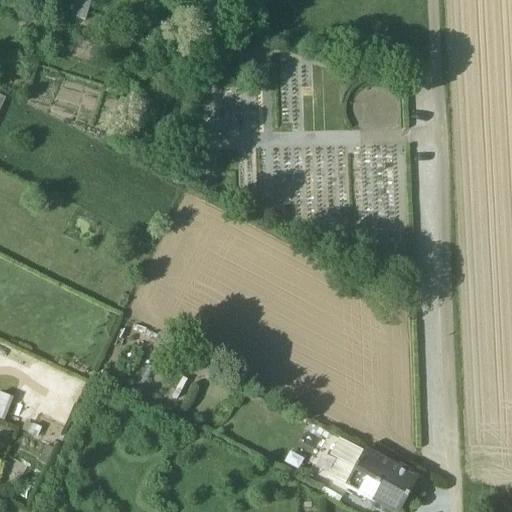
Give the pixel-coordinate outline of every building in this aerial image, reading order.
[(75,0),(71,15),(84,19),(90,0),(75,0)] [(403,266),(386,266),(386,290),(404,290),(403,266)] [(0,397),(0,423),(2,424),(11,401),(0,397)] [(361,457),(336,443),(328,459),(335,463),(325,481),(382,511),(398,511),(403,504),(404,505),(407,501),(405,500),(414,484),(361,456),(361,457)] [(44,448),(36,465),(45,469),(53,453),(44,448)] [(322,456),(313,470),(326,478),(335,463),(322,456)]
